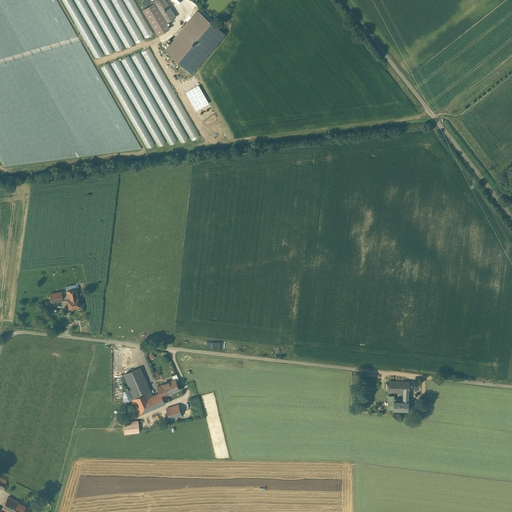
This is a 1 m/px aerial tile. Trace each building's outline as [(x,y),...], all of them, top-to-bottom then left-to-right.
[(127,4),(144,37),(151,33),(134,0),(131,0),(129,1),(130,2),(127,4)] [(149,0),(150,2),(153,1),(154,2),(166,22),(175,17),(165,0),(149,0)] [(166,22),(154,2),(142,10),(157,35),(169,28),(166,22)] [(119,11),(135,42),(142,38),(126,7),(119,11)] [(226,34),(197,10),(165,48),(194,73),(226,34)] [(142,50),(157,80),(165,76),(149,46),(142,50)] [(175,110),(190,140),(198,136),(183,106),(175,110)] [(75,285),(65,287),(67,299),(78,297),(75,285)] [(61,292),(49,294),(51,302),(63,300),(61,292)] [(67,299),(69,308),(80,306),(78,297),(67,299)] [(140,367),(124,374),(134,398),(147,393),(149,397),(152,396),(140,367)] [(175,379),(158,386),(157,386),(160,392),(164,401),(168,399),(166,396),(179,390),(175,379)] [(410,381),(389,380),(388,391),(410,392),(410,381)] [(410,387),(403,387),(403,401),(394,400),(394,409),(408,410),(410,387)] [(152,396),(149,397),(147,393),(134,398),(134,399),(130,400),(136,415),(140,413),(141,414),(165,403),(164,401),(160,392),(152,396)] [(178,404),(166,408),(170,419),(182,415),(178,404)] [(138,420),(123,421),(125,434),(140,432),(138,420)] [(51,499),(41,494),(37,500),(47,505),(51,499)] [(3,506),(2,508),(9,511),(26,511),(29,508),(17,502),(18,501),(8,496),(3,506)]
